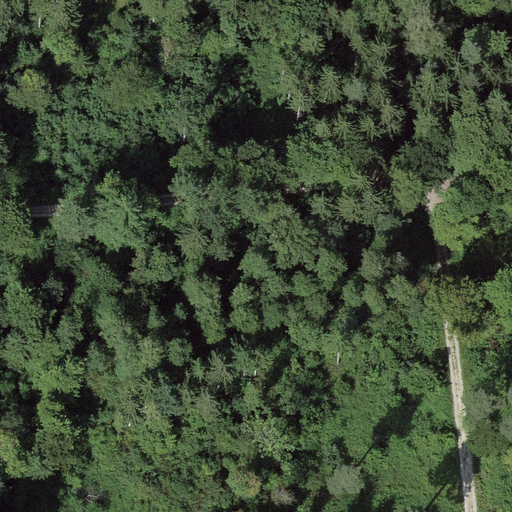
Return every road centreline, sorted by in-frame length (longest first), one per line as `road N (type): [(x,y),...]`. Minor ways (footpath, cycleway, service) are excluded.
road 1 (track): [(511,166),(0,214)]
road 2 (track): [(472,511),(434,173)]
